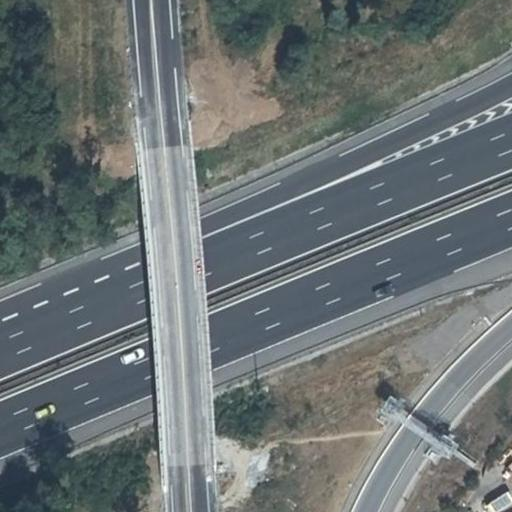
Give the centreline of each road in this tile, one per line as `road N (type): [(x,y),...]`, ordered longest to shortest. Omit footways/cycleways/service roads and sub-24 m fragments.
road 1 (motorway): [(0,426),(511,216)]
road 2 (motorway): [(206,511),(167,0)]
road 3 (motorway): [(140,0),(178,511)]
road 4 (motorway): [(511,86),(241,217),(139,292)]
road 5 (motorway): [(511,141),(139,292)]
road 6 (motorway): [(359,511),(427,403),(511,321)]
road 7 (motorway): [(139,292),(0,353)]
